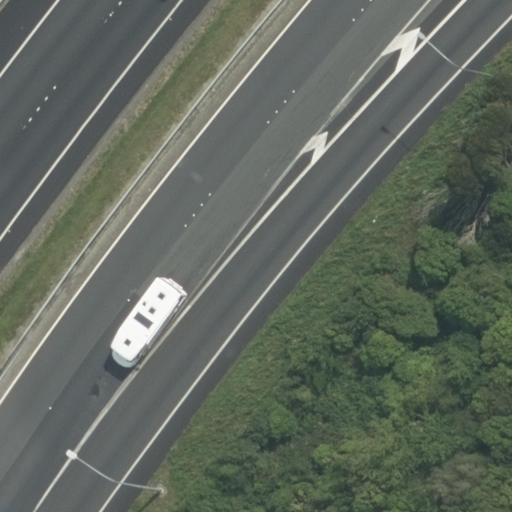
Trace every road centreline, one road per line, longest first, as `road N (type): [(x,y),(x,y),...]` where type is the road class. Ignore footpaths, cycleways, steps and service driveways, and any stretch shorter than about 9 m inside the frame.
road 1 (motorway): [(495,0),(220,222)]
road 2 (motorway): [(220,222),(19,511)]
road 3 (motorway): [(390,0),(220,222)]
road 4 (motorway): [(0,166),(119,0)]
